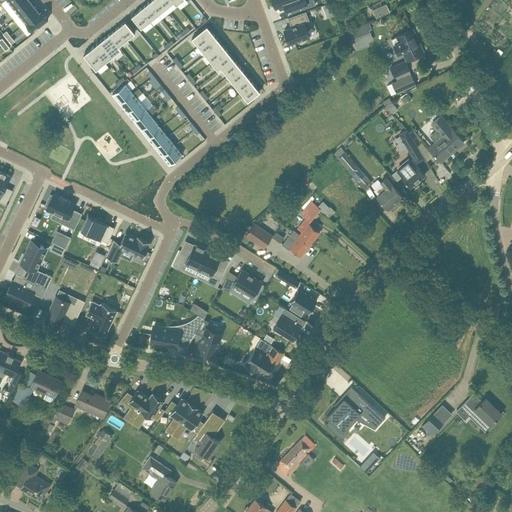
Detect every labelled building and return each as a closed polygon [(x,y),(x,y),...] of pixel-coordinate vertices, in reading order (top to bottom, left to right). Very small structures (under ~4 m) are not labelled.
[(18,13),(32,2),(30,0),(18,0),(12,5),(18,13)] [(166,7),(160,0),(150,0),(148,2),(158,14),(166,7)] [(273,0),(276,7),(287,3),(291,13),(315,4),(314,0),(273,0)] [(24,21),(38,10),(32,2),(18,13),(24,21)] [(158,14),(148,2),(140,8),(150,20),(158,14)] [(386,4),(373,10),(376,17),(389,12),(386,4)] [(150,20),(140,8),(132,15),(141,27),(150,20)] [(40,11),(38,10),(24,21),(32,31),(48,19),(41,10),(40,11)] [(306,11),(288,17),(291,27),(284,29),(289,43),(310,36),(306,26),(311,25),(306,11)] [(125,20),(117,27),(127,39),(135,32),(125,20)] [(349,31),(354,43),(371,36),(367,24),(349,31)] [(199,46),(214,33),(207,25),(192,37),(199,46)] [(127,39),(117,27),(109,34),(121,49),(121,48),(119,45),(127,39)] [(398,54),(403,51),(407,60),(424,52),(413,28),(391,38),(398,54)] [(205,54),(220,42),(214,33),(199,46),(205,54)] [(121,49),(109,34),(101,40),(113,55),(121,49)] [(113,55),(101,40),(93,47),(105,62),(113,55)] [(212,62),(227,50),(220,42),(205,54),(212,62)] [(105,62),(93,47),(84,54),(96,69),(105,62)] [(218,70),(233,58),(227,50),(212,62),(218,70)] [(228,76),(240,66),(233,58),(218,70),(219,70),(222,68),(228,76)] [(392,83),(387,85),(391,94),(396,92),(397,93),(416,84),(416,83),(410,69),(405,60),(391,67),(395,76),(395,77),(396,77),(397,80),(392,82),(392,83)] [(235,84),(247,74),(240,66),(228,76),(235,84)] [(241,92),(253,82),(247,74),(235,84),(241,92)] [(159,82),(154,75),(151,78),(149,79),(154,86),(159,82)] [(260,91),(253,82),(241,92),(248,100),(260,91)] [(120,102),(133,92),(125,83),(113,93),(120,102)] [(139,87),(133,92),(120,102),(127,111),(140,101),(137,97),(143,92),(139,87)] [(171,97),(168,93),(165,95),(163,97),(166,101),(171,97)] [(391,96),(384,100),(393,113),(399,109),(391,96)] [(134,120),(147,109),(140,101),(127,111),(134,120)] [(154,118),(151,114),(157,110),(153,105),(147,109),(134,120),(141,129),(154,118)] [(441,116),(432,123),(437,129),(430,135),(435,142),(429,147),(441,161),(464,142),(441,116)] [(148,137),(161,127),(154,118),(141,129),(148,137)] [(155,146),(168,136),(161,127),(148,137),(155,146)] [(411,153),(419,148),(407,129),(399,134),(403,139),(402,140),(403,142),(404,142),(411,153)] [(162,155),(175,144),(168,136),(155,146),(162,155)] [(182,154),(175,144),(162,155),(170,164),(182,154)] [(338,158),(365,189),(373,182),(346,151),(346,152),(340,147),(334,153),(338,158)] [(416,165),(411,158),(397,169),(403,176),(402,176),(410,186),(425,174),(417,164),(416,165)] [(8,177),(0,172),(0,203),(5,205),(12,192),(3,188),(8,177)] [(306,175),(301,179),(306,186),(311,182),(306,175)] [(403,197),(386,177),(381,181),(382,183),(373,190),(378,195),(377,196),(389,209),(403,197)] [(50,194),(45,205),(48,206),(47,207),(54,210),(53,213),(62,217),(63,214),(68,217),(64,224),(75,229),(81,215),(72,210),(75,204),(68,200),(61,197),(54,194),(53,195),(50,194)] [(320,231),(309,223),(320,209),(329,217),(335,210),(330,206),(329,207),(327,204),(323,201),(317,196),(311,201),(311,200),(302,212),(305,214),(304,216),(306,217),(298,228),(302,231),(300,234),(300,235),(311,243),(320,231)] [(88,214),(81,229),(108,242),(115,227),(88,214)] [(255,221),(245,235),(264,248),(273,234),(255,221)] [(300,235),(300,234),(293,229),(282,244),(290,250),(291,248),(301,256),(311,243),(300,235)] [(106,257),(116,262),(123,248),(143,258),(150,241),(142,237),(141,239),(125,232),(120,243),(114,240),(106,257)] [(64,233),(59,244),(62,246),(66,248),(71,237),(64,233)] [(25,254),(21,262),(29,266),(24,277),(27,278),(47,287),(52,276),(36,268),(47,247),(32,240),(25,254)] [(195,276),(208,249),(195,243),(190,254),(181,250),(173,266),(183,270),(185,265),(198,270),(195,276)] [(221,256),(208,249),(195,276),(198,271),(210,276),(208,282),(217,286),(225,271),(216,266),(221,256)] [(99,267),(105,254),(96,250),(90,263),(99,267)] [(64,255),(62,261),(69,264),(72,258),(64,255)] [(253,296),(262,282),(253,276),(254,276),(249,273),(248,273),(242,269),(238,276),(229,270),(223,285),(230,290),(234,284),(253,296)] [(279,269),(276,275),(296,287),(299,281),(279,269)] [(9,287),(7,292),(15,296),(13,299),(27,306),(33,293),(42,297),(47,287),(27,278),(24,285),(13,280),(12,279),(12,280),(13,280),(9,287)] [(293,303),(290,307),(301,315),(304,310),(309,313),(317,300),(298,288),(290,301),(293,303)] [(62,319),(73,324),(85,300),(84,300),(78,297),(74,304),(64,299),(64,298),(62,297),(62,298),(56,295),(46,316),(52,319),(54,320),(60,322),(62,319)] [(89,328),(105,335),(117,309),(101,302),(100,304),(92,300),(86,313),(94,317),(89,328)] [(201,306),(196,313),(198,314),(204,318),(208,311),(201,306)] [(286,308),(274,327),(293,338),(295,335),(296,336),(300,330),(298,329),(300,326),(294,322),(298,315),(286,308)] [(154,324),(151,342),(176,346),(176,344),(178,334),(193,337),(196,332),(204,318),(198,314),(197,315),(196,316),(194,317),(193,318),(191,319),(193,322),(188,330),(165,326),(154,324)] [(204,318),(196,332),(203,334),(198,349),(213,355),(222,332),(207,327),(209,320),(204,318)] [(246,328),(242,334),(244,336),(242,339),(247,343),(254,333),(246,328)] [(267,332),(263,337),(271,342),(274,336),(267,332)] [(255,348),(245,363),(256,370),(257,367),(267,373),(275,361),(277,363),(279,360),(284,352),(273,345),(267,355),(255,348)] [(0,349),(0,375),(2,372),(14,377),(8,389),(15,393),(24,374),(16,370),(21,361),(9,355),(9,354),(0,349)] [(52,401),(61,381),(46,373),(38,369),(31,385),(47,392),(44,397),(52,401)] [(13,401),(22,405),(30,387),(21,383),(13,401)] [(131,422),(149,396),(138,389),(138,388),(133,395),(127,391),(120,400),(130,407),(123,417),(131,422)] [(82,390),(78,399),(76,404),(103,416),(106,409),(110,400),(99,395),(98,397),(82,390)] [(158,419),(165,409),(160,406),(164,400),(164,401),(165,400),(152,391),(152,392),(149,397),(149,396),(131,422),(138,427),(147,414),(152,418),(152,417),(153,416),(158,419)] [(482,401),(474,393),(456,411),(464,419),(475,409),(491,424),(495,420),(502,413),(485,397),(482,401)] [(376,426),(386,417),(361,394),(351,404),(346,399),(339,406),(337,405),(327,415),(328,417),(323,421),(344,440),(351,433),(347,430),(364,413),(370,418),(369,420),(376,426)] [(172,434),(193,404),(189,401),(188,401),(182,397),(182,396),(177,403),(172,399),(165,409),(170,413),(169,414),(170,414),(174,416),(165,429),(172,434)] [(11,413),(15,406),(10,403),(7,411),(11,413)] [(67,424),(74,409),(62,404),(57,415),(55,413),(46,430),(51,432),(56,419),(67,424)] [(197,407),(193,404),(172,434),(178,439),(187,426),(191,429),(192,429),(197,432),(204,422),(199,418),(204,412),(204,411),(203,412),(197,407)] [(422,425),(432,434),(443,423),(433,414),(422,425)] [(88,454),(97,459),(98,457),(99,457),(116,429),(106,423),(88,454)] [(207,432),(196,447),(209,456),(220,441),(207,432)] [(305,435),(281,459),(277,464),(287,474),(299,462),(300,463),(309,454),(308,453),(315,445),(313,442),(305,435)] [(184,450),(180,455),(186,459),(190,454),(184,450)] [(170,488),(175,481),(159,470),(163,464),(155,458),(151,455),(142,468),(158,479),(151,489),(157,493),(165,499),(171,489),(170,488)] [(83,458),(76,468),(81,472),(89,462),(83,458)] [(333,462),(342,468),(344,464),(336,458),(333,462)] [(367,459),(360,466),(366,472),(373,465),(367,459)] [(23,481),(20,487),(39,499),(44,492),(45,493),(50,485),(34,476),(38,469),(27,462),(18,478),(23,481)] [(499,505),(501,502),(499,501),(505,490),(496,486),(493,491),(492,490),(486,502),(496,508),(497,504),(499,505)] [(114,488),(109,495),(123,505),(128,498),(114,488)] [(276,511),(291,511),(296,506),(301,500),(291,493),(286,499),(276,511)] [(246,511),(273,511),(264,504),(256,498),(246,511)]
